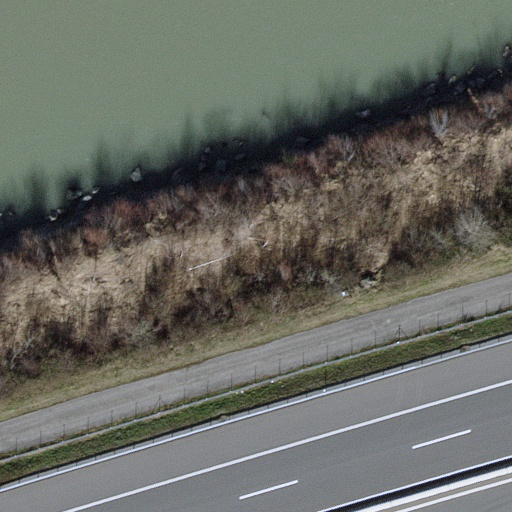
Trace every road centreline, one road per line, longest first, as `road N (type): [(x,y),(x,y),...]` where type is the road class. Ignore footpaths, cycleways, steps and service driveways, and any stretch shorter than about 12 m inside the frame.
road 1 (unclassified): [(511,290),(0,439)]
road 2 (motorway): [(511,416),(185,511)]
